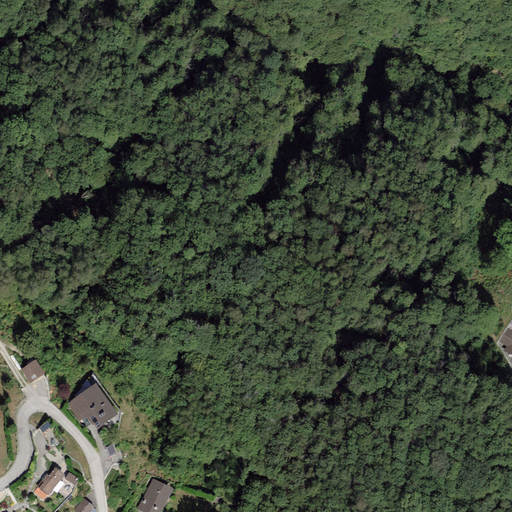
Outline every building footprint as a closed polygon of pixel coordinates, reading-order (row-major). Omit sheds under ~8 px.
[(511,331),(507,328),(499,342),(506,346),(503,350),(511,355),(511,331)] [(45,374),(36,358),(21,366),(29,382),(45,374)] [(118,419),(95,387),(67,405),(79,423),(85,419),(92,427),(93,426),(97,432),(118,419)] [(48,493),(65,473),(55,465),(39,485),(48,493)] [(79,478),(69,472),(65,478),(75,484),(79,478)] [(147,511),(159,511),(172,487),(152,476),(137,507),(147,511)] [(89,511),(94,506),(83,498),(74,509),(77,511),(89,511)]
